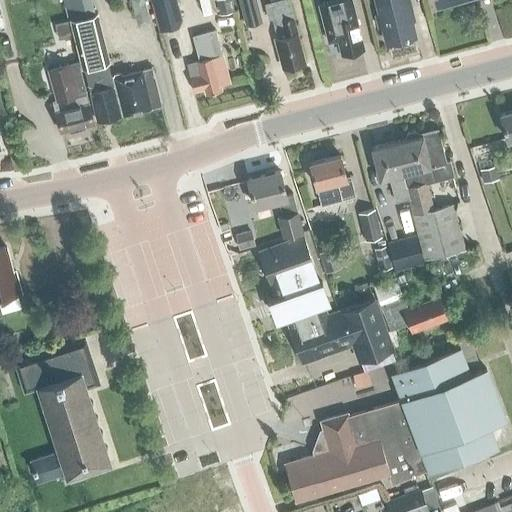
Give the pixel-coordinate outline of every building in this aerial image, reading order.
[(98,12),(95,12),(92,0),(64,0),(69,19),(81,67),(83,66),(98,121),(161,104),(151,67),(111,78),(106,60),(109,59),(98,12)] [(149,0),(159,32),(183,25),(176,0),(149,0)] [(219,0),(222,14),(233,11),(230,0),(219,0)] [(240,0),(248,25),(260,22),(253,0),(240,0)] [(271,18),(283,67),(304,62),(288,0),(270,0),(270,1),(265,3),(269,18),(271,18)] [(337,42),(341,56),(364,50),(351,0),(333,0),(318,4),(328,44),(337,42)] [(375,14),(378,27),(382,26),(387,43),(414,36),(407,12),(410,11),(407,0),(387,0),(376,3),(379,13),(375,14)] [(218,56),(211,32),(193,36),(200,60),(187,64),(194,91),(205,88),(206,94),(222,90),(220,85),(230,82),(223,54),(218,56)] [(61,131),(95,122),(79,61),(48,69),(57,100),(53,101),(61,131)] [(15,124),(35,119),(26,84),(6,90),(15,124)] [(511,110),(500,113),(506,139),(511,137),(511,110)] [(393,141),(408,199),(409,199),(413,214),(412,214),(424,259),(464,249),(452,203),(433,208),(427,182),(453,176),(450,160),(446,161),(438,131),(422,135),(422,134),(418,135),(418,132),(414,130),(407,132),(405,135),(406,138),(393,141)] [(389,176),(396,202),(408,199),(393,141),(370,147),(378,179),(389,176)] [(310,163),(320,204),(354,196),(349,176),(346,177),(340,155),(310,163)] [(278,199),(282,215),(278,216),(283,236),(303,231),(293,193),(286,195),(279,171),(248,179),(254,205),(278,199)] [(357,214),(364,241),(380,237),(373,210),(357,214)] [(249,231),(234,235),(238,249),(253,246),(249,231)] [(415,235),(387,243),(394,271),(422,263),(415,235)] [(290,329),(301,361),(339,347),(338,342),(352,337),(360,359),(391,348),(374,300),(342,311),(344,315),(330,320),(329,317),(328,317),(322,301),(328,299),(328,298),(325,299),(320,284),(322,283),(322,281),(316,284),(310,269),(315,268),(304,236),(259,252),(271,284),(272,283),(276,295),(269,298),(270,301),(273,300),(279,316),(276,317),(277,318),(285,315),(291,329),(290,329)] [(374,249),(380,271),(391,268),(386,246),(374,249)] [(0,300),(21,295),(15,273),(12,273),(5,248),(0,249),(0,300)] [(332,249),(318,253),(322,264),(336,260),(332,249)] [(373,286),(380,305),(403,296),(396,277),(373,286)] [(408,323),(411,331),(446,317),(437,297),(407,309),(403,297),(380,305),(390,331),(408,323)] [(65,479),(109,464),(85,388),(98,384),(86,343),(15,365),(23,394),(38,389),(57,452),(30,460),(37,481),(60,474),(61,478),(64,477),(65,479)] [(315,454),(285,463),(296,499),(389,472),(393,483),(428,468),(429,471),(496,447),(488,425),(504,419),(487,370),(470,376),(461,349),(394,373),(404,400),(348,416),(347,413),(321,421),(324,430),(315,454)] [(200,511),(223,504),(215,481),(162,500),(166,511),(200,511)] [(421,489),(386,501),(389,511),(428,511),(429,511),(428,509),(438,506),(431,486),(421,490),(421,489)] [(471,511),(500,511),(497,502),(471,511)] [(442,508),(443,511),(457,511),(454,503),(442,508)]
